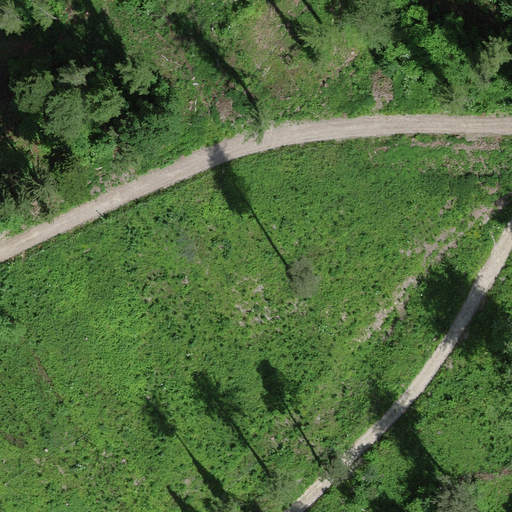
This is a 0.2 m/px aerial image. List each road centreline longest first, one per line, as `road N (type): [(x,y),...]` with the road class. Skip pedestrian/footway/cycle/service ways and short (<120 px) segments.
road 1 (track): [(0,249),(194,156),(267,134),(511,119)]
road 2 (track): [(511,237),(438,356),(293,511)]
